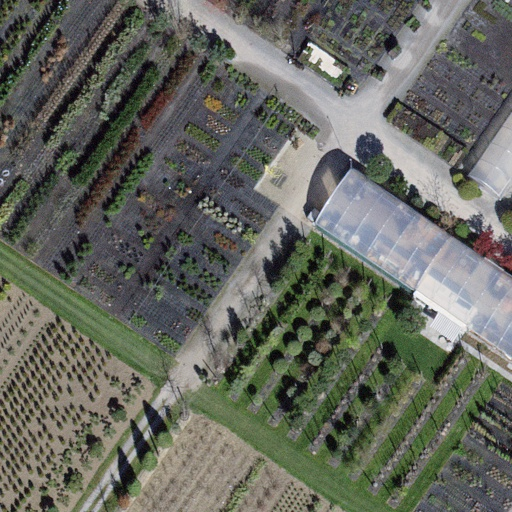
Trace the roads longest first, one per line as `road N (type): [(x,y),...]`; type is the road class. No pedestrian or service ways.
road 1 (track): [(511,253),(138,0)]
road 2 (track): [(452,0),(353,145)]
